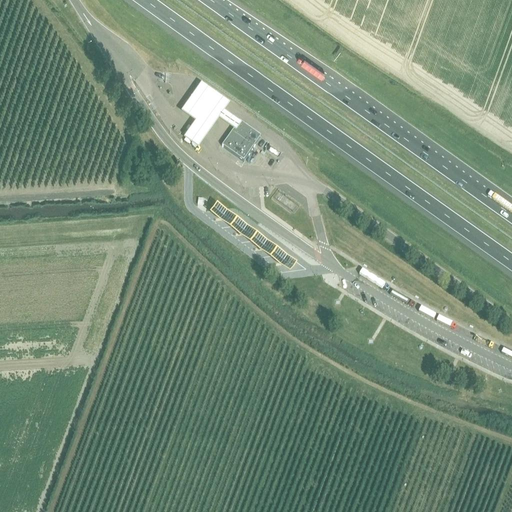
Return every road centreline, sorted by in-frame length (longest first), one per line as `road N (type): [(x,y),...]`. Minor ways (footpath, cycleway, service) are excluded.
road 1 (motorway): [(145,0),(511,262)]
road 2 (motorway): [(511,215),(207,0)]
